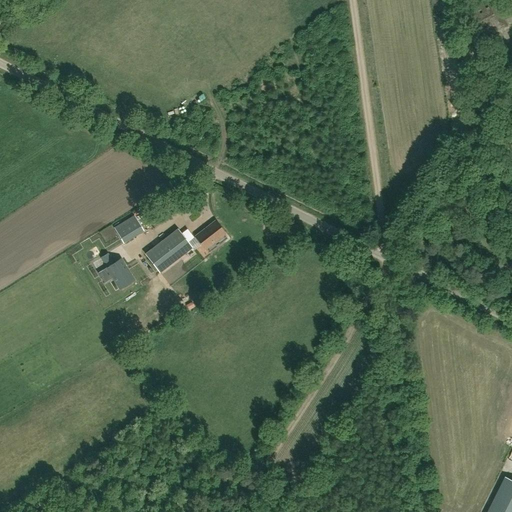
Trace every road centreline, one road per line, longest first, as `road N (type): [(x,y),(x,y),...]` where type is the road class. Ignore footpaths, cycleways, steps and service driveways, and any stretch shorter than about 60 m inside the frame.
road 1 (unclassified): [(511,322),(0,62)]
road 2 (track): [(386,259),(232,511)]
road 3 (track): [(386,259),(351,0)]
road 4 (track): [(425,511),(386,259)]
